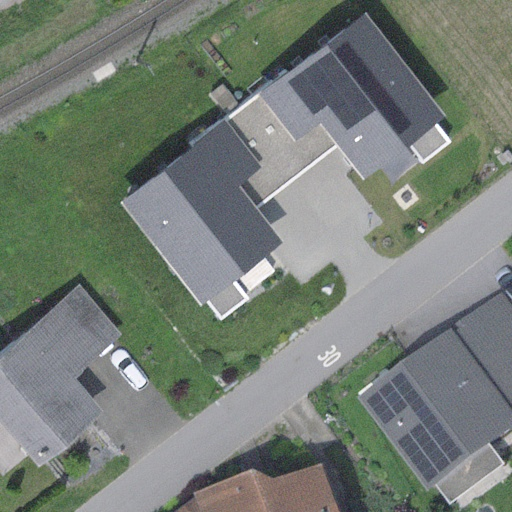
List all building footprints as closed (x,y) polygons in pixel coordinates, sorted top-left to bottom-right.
[(231,105),(285,176),(327,144),(352,175),(433,113),(353,10),(231,105)] [(285,176),(231,105),(108,200),(188,303),(271,238),(246,206),(285,176)] [(73,281),(0,342),(0,434),(25,464),(91,408),(65,377),(117,333),(73,281)] [(511,433),(511,314),(500,298),(361,402),(430,494),(511,433)] [(201,499),(183,511),(342,511),(327,469),(282,484),(262,475),(201,499)]
